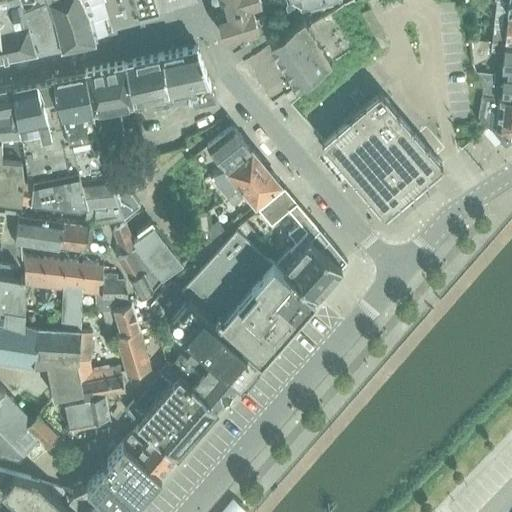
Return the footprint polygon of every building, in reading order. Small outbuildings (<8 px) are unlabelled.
[(0,0),(0,57),(37,50),(25,5),(28,5),(25,0),(0,0)] [(25,0),(28,5),(25,5),(37,50),(95,37),(90,12),(84,0),(25,0)] [(217,13),(224,38),(268,26),(265,15),(256,17),(253,5),(262,3),(261,0),(222,0),(225,11),(217,13)] [(495,25),(493,40),(494,40),(511,41),(511,10),(509,11),(508,27),(495,25)] [(304,19),(271,42),(271,43),(282,59),(290,72),(298,85),(305,80),(332,61),(308,25),(304,19)] [(474,60),(474,61),(487,55),(487,54),(488,40),(472,38),(474,60)] [(493,50),(505,51),(503,71),(511,72),(511,41),(494,40),(493,50)] [(197,46),(124,61),(133,99),(151,95),(153,108),(213,95),(215,97),(214,95),(215,94),(197,46)] [(108,64),(86,68),(94,107),(96,115),(92,116),(99,144),(110,175),(114,189),(124,215),(124,217),(140,203),(131,193),(130,191),(134,185),(126,178),(119,169),(116,160),(115,150),(117,139),(122,129),(123,129),(120,111),(119,111),(117,104),(131,102),(133,101),(133,99),(124,61),(123,61),(108,64)] [(61,74),(88,204),(95,202),(96,217),(114,216),(124,215),(114,189),(110,175),(99,144),(92,116),(96,115),(94,107),(86,68),(61,74)] [(484,94),(501,96),(511,96),(511,72),(503,71),(501,86),(494,86),(493,86),(485,85),(484,94)] [(80,206),(88,204),(61,74),(36,79),(62,204),(80,206)] [(21,198),(62,204),(36,79),(11,84),(20,129),(30,176),(25,176),(21,198)] [(20,129),(11,84),(0,86),(0,133),(3,133),(20,129)] [(380,90),(324,139),(322,141),(384,214),(443,165),(428,147),(380,90)] [(511,96),(501,96),(497,127),(504,135),(511,135),(511,96)] [(207,145),(226,168),(252,147),(232,123),(207,145)] [(222,189),(228,196),(266,164),(252,147),(226,168),(235,178),(222,189)] [(0,195),(21,198),(25,176),(21,156),(2,154),(0,153),(0,195)] [(266,164),(228,196),(234,204),(247,193),(255,203),(281,182),(266,164)] [(276,260),(316,295),(347,259),(284,186),(260,207),(275,220),(289,208),(300,221),(289,232),(296,242),(291,247),(289,245),(276,260)] [(7,226),(16,228),(20,212),(9,210),(7,226)] [(219,222),(211,228),(207,210),(199,211),(201,238),(206,243),(213,238),(224,228),(219,222)] [(15,239),(17,240),(23,240),(38,243),(59,245),(59,242),(64,218),(20,212),(16,228),(15,239)] [(88,222),(64,218),(59,242),(84,244),(88,222)] [(245,220),(238,227),(249,237),(256,229),(245,220)] [(125,221),(116,226),(124,251),(137,244),(135,238),(134,239),(126,222),(125,221)] [(140,235),(135,238),(137,244),(153,264),(162,277),(183,262),(153,224),(140,235)] [(189,295),(261,359),(262,357),(259,353),(271,339),(274,343),(280,337),(276,334),(311,293),(316,295),(276,260),(276,261),(249,237),(238,227),(182,288),(189,295)] [(153,264),(137,244),(124,251),(119,254),(131,277),(153,264)] [(25,269),(26,281),(45,283),(44,254),(24,252),(25,269)] [(45,283),(64,286),(64,257),(44,254),(45,283)] [(64,286),(61,327),(80,329),(83,289),(83,260),(64,257),(64,286)] [(83,260),(83,289),(96,291),(96,307),(107,307),(103,294),(103,271),(103,263),(83,260)] [(153,264),(131,277),(140,292),(156,283),(162,277),(153,264)] [(0,314),(3,315),(24,320),(26,281),(25,269),(21,269),(21,271),(14,270),(0,267),(0,314)] [(114,270),(103,271),(103,294),(128,294),(128,288),(125,276),(123,275),(119,276),(114,270)] [(128,294),(103,294),(107,307),(114,305),(120,325),(113,327),(116,332),(121,330),(139,325),(131,299),(128,294)] [(180,328),(200,346),(241,381),(261,359),(189,295),(169,319),(171,320),(158,334),(162,347),(180,328)] [(0,356),(19,360),(26,321),(24,320),(3,315),(0,314),(0,356)] [(20,353),(19,360),(34,363),(47,359),(54,395),(83,389),(85,395),(89,393),(86,378),(94,376),(91,358),(93,330),(82,329),(80,329),(61,327),(51,326),(33,322),(26,321),(20,353)] [(139,325),(121,330),(116,332),(127,370),(151,362),(139,325)] [(182,354),(172,367),(218,407),(241,381),(200,346),(188,359),(182,354)] [(86,378),(89,393),(105,390),(126,386),(121,362),(103,366),(104,374),(94,376),(86,378)] [(126,409),(140,421),(177,454),(218,407),(172,367),(167,362),(159,372),(171,382),(146,411),(134,400),(126,409)] [(0,453),(19,460),(39,439),(41,437),(28,425),(34,419),(0,383),(0,453)] [(85,395),(65,400),(67,411),(69,424),(97,418),(112,415),(105,390),(89,393),(85,395)] [(34,419),(28,425),(41,437),(39,439),(43,442),(48,447),(55,437),(59,432),(38,413),(34,419)] [(140,421),(124,439),(161,472),(177,454),(140,421)] [(124,439),(103,464),(139,497),(161,472),(124,439)] [(103,464),(87,482),(120,511),(125,511),(139,497),(103,464)] [(77,511),(40,478),(0,466),(0,511),(77,511)] [(120,511),(87,482),(73,487),(68,493),(83,506),(78,511),(120,511)] [(226,506),(220,511),(248,511),(233,498),(226,506)]
